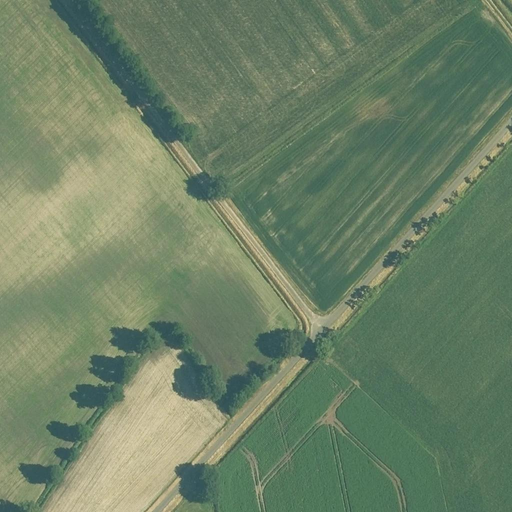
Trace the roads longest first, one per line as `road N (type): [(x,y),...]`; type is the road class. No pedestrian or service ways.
road 1 (unclassified): [(67,0),(322,330)]
road 2 (unclassified): [(322,330),(511,122)]
road 3 (unclassified): [(156,511),(322,330)]
